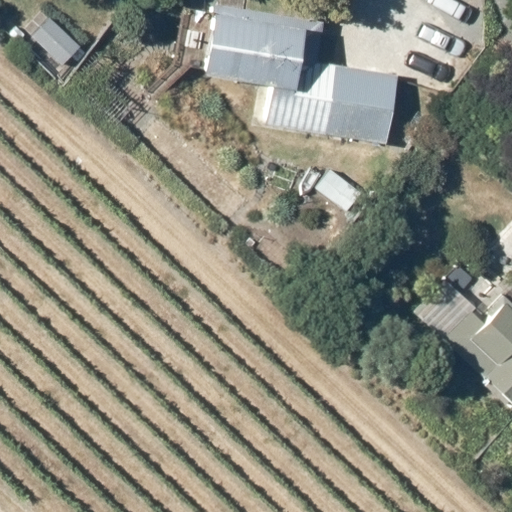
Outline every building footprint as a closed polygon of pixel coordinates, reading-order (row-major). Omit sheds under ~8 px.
[(318,21),(204,4),(193,77),(265,87),(259,127),(381,145),(391,78),(312,66),(318,21)] [(61,13),(35,34),(65,70),(90,48),(61,13)] [(125,80),(99,108),(224,228),(251,200),(125,80)] [(363,178),(337,159),(316,188),(342,207),(363,178)] [(473,310),(446,339),(511,399),(511,312),(501,303),(485,321),(473,310)]
